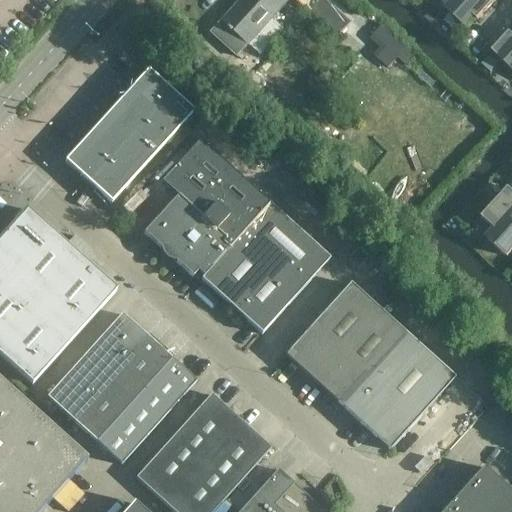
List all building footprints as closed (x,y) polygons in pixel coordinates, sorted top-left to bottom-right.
[(243,0),(223,23),(212,34),(238,58),(290,0),(243,0)] [(299,0),(312,11),(339,35),(349,24),(322,0),(299,0)] [(494,3),(490,0),(453,0),(454,1),(443,13),(463,30),(473,18),(477,22),(494,3)] [(389,69),(408,48),(384,26),(374,37),(388,49),(378,59),(389,69)] [(511,36),(509,34),(491,53),(511,71),(511,36)] [(168,57),(160,67),(171,77),(180,67),(168,57)] [(65,163),(80,177),(111,205),(193,113),(147,72),(65,163)] [(177,197),(143,235),(160,250),(177,265),(192,279),(197,273),(203,278),(201,281),(261,336),(329,261),(269,206),(243,183),(219,210),(207,224),(177,197)] [(511,193),(508,189),(481,219),(494,230),(484,242),(504,260),(511,251),(511,193)] [(26,213),(0,242),(0,358),(31,387),(115,293),(26,213)] [(350,287),(285,358),(330,399),(326,403),(341,417),(345,413),(390,453),(455,382),(350,287)] [(121,468),(196,384),(121,317),(46,401),(121,468)] [(0,511),(42,511),(87,463),(0,384),(0,511)] [(215,511),(270,451),(266,448),(211,398),(136,481),(170,511),(215,511)] [(511,511),(511,494),(483,469),(444,511),(511,511)] [(321,511),(278,473),(242,511),(321,511)]
